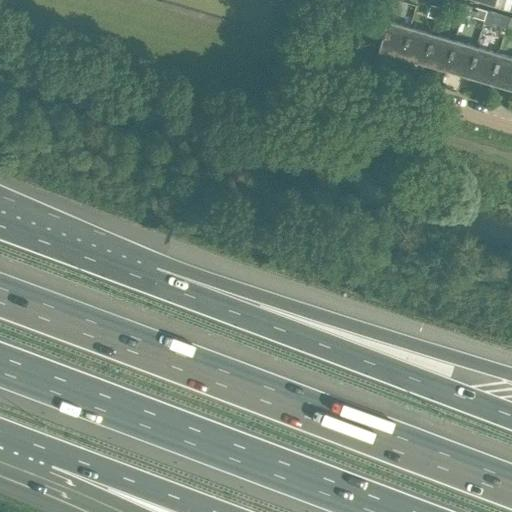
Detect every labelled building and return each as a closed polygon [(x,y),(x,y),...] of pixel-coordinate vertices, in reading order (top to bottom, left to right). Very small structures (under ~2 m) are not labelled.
[(377,0),(373,15),(387,19),(392,0),(377,0)] [(462,14),(483,20),(486,11),(465,4),(462,14)] [(426,16),(435,19),(439,7),(430,5),(426,16)] [(491,12),(488,22),(506,27),(509,17),(491,12)] [(381,39),(386,21),(387,19),(373,15),(367,34),(381,39)] [(377,50),(400,57),(409,27),(386,21),(381,39),(377,50)] [(400,57),(422,63),(431,34),(409,27),(400,57)] [(422,63),(445,70),(454,40),(431,34),(422,63)] [(445,70),(467,77),(476,47),(454,40),(445,70)] [(467,77),(490,83),(499,54),(476,47),(467,77)] [(490,83),(511,89),(511,57),(499,54),(490,83)]
